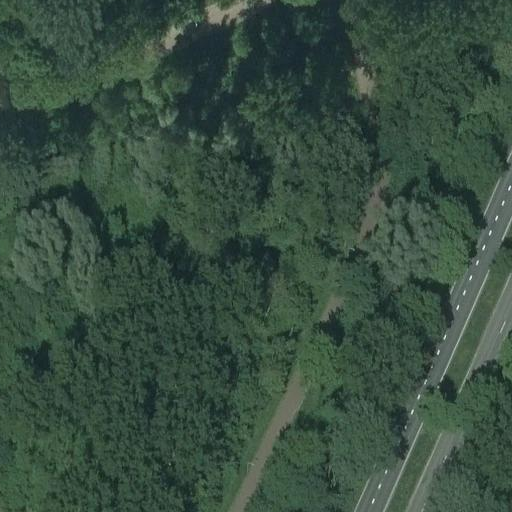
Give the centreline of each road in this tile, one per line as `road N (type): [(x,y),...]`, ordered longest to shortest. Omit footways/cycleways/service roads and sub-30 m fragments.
road 1 (secondary): [(511,176),(362,511)]
road 2 (secondary): [(420,511),(511,297)]
